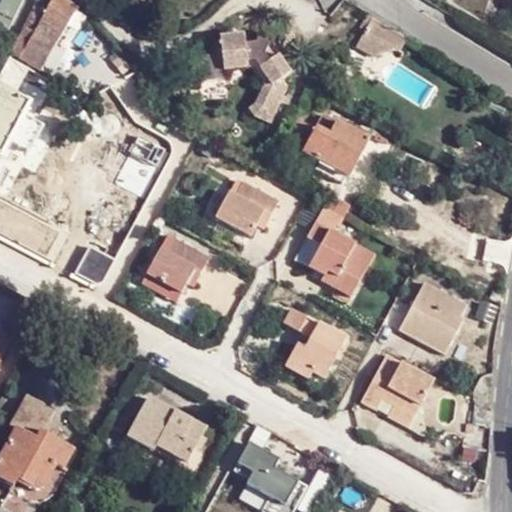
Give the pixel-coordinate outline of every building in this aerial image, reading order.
[(77,5),(67,0),(51,0),(46,11),(22,60),(43,71),(77,5)] [(36,6),(10,54),(22,60),(46,11),(36,6)] [(242,32),(216,35),(221,74),(251,70),(258,120),(282,117),(276,75),(285,74),(283,56),(266,58),(264,40),(244,43),(242,32)] [(85,48),(74,42),(56,77),(78,89),(98,48),(89,43),(85,48)] [(29,100),(0,84),(0,157),(8,141),(21,117),(29,100)] [(21,117),(8,141),(29,150),(41,127),(21,117)] [(303,154),(320,163),(346,178),(349,180),(370,142),(337,124),(331,137),(316,129),(303,154)] [(186,142),(162,127),(155,137),(180,151),(186,142)] [(346,178),(320,163),(315,172),(342,186),(346,178)] [(263,215),(270,218),(278,203),(243,184),(234,199),(228,195),(216,217),(251,238),(255,228),(263,215)] [(264,231),(270,218),(263,215),(255,228),(264,231)] [(316,224),(307,239),(320,247),(311,264),(325,271),(323,276),(319,281),(335,290),(350,298),(367,266),(350,256),(355,246),(335,234),(324,228),(316,224)] [(327,224),(324,228),(335,234),(337,229),(327,224)] [(181,295),(187,283),(195,268),(203,272),(211,259),(175,239),(168,252),(161,248),(147,275),(181,295)] [(320,247),(307,239),(296,260),(323,276),(325,271),(311,264),(320,247)] [(372,256),(355,246),(350,256),(367,266),(372,256)] [(195,268),(187,283),(195,288),(203,272),(195,268)] [(466,310),(426,285),(399,332),(445,358),(463,325),(458,322),(466,310)] [(350,298),(335,290),(330,298),(345,307),(350,298)] [(284,324),(310,338),(318,342),(312,353),(304,348),(297,345),(285,366),(309,379),(312,374),(323,379),(345,339),(292,311),(284,324)] [(0,359),(11,340),(0,333),(0,359)] [(318,342),(310,338),(304,348),(312,353),(318,342)] [(383,400),(395,407),(415,418),(435,384),(388,357),(362,401),(377,410),(383,400)] [(55,412),(26,396),(9,427),(16,432),(0,459),(0,482),(13,488),(16,482),(27,488),(35,491),(39,491),(42,489),(55,466),(62,469),(72,451),(54,440),(60,429),(49,423),(55,412)] [(144,404),(145,405),(161,414),(164,409),(147,400),(144,404)] [(161,414),(145,405),(130,433),(186,464),(206,427),(191,418),(189,421),(165,408),(164,408),(164,409),(161,414)] [(415,418),(395,407),(389,417),(409,430),(415,418)]
